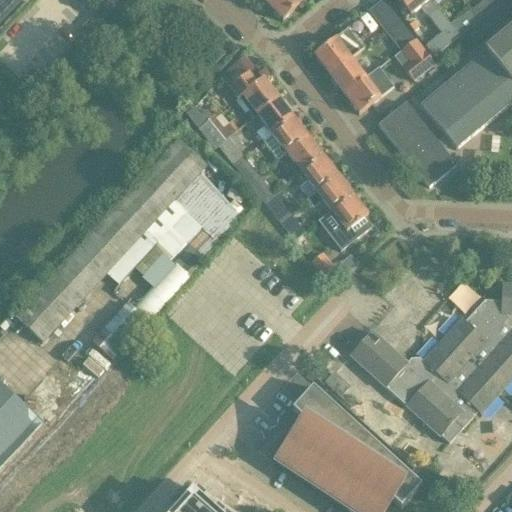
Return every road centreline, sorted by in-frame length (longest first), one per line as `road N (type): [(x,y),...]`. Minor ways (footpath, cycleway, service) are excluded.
road 1 (residential): [(511,219),(408,216),(282,52)]
road 2 (residential): [(203,456),(360,290)]
